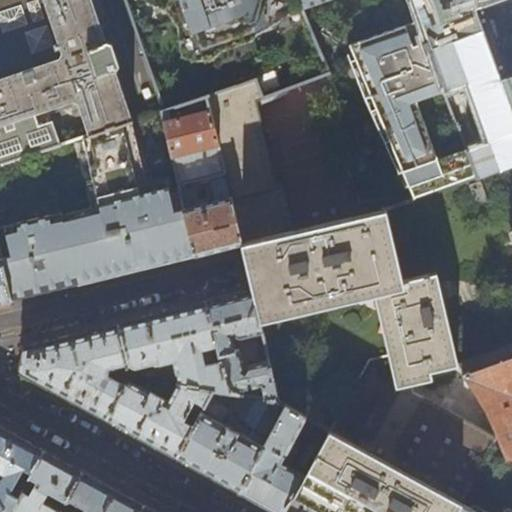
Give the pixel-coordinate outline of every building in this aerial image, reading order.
[(0,0),(0,164),(61,144),(49,109),(75,100),(80,103),(91,134),(131,121),(134,120),(117,71),(118,70),(120,65),(113,44),(108,40),(106,41),(92,0),(0,0)] [(170,0),(189,51),(203,46),(205,52),(255,35),(252,26),(301,7),(297,0),(170,0)] [(440,73),(446,90),(444,91),(456,121),(457,121),(466,146),(467,149),(477,176),(511,163),(511,0),(412,0),(419,16),(435,61),(440,73)] [(438,159),(416,100),(444,91),(446,90),(440,73),(435,61),(419,16),(348,41),(404,202),(477,176),(467,149),(438,159)] [(237,86),(206,96),(241,244),(253,293),(258,316),(278,311),(306,304),(350,292),(378,285),(402,378),(459,365),(458,363),(441,299),(434,300),(427,273),(402,279),(386,209),(295,231),(285,187),(278,189),(257,103),(265,100),(264,99),(256,81),(237,88),(237,86)] [(206,96),(165,110),(161,111),(178,185),(209,178),(216,202),(184,210),(195,255),(219,250),(241,244),(206,96)] [(195,255),(184,210),(180,190),(170,192),(168,184),(149,189),(131,121),(91,134),(79,139),(94,203),(90,214),(62,220),(60,211),(0,226),(0,253),(12,300),(71,286),(134,270),(195,255)] [(0,303),(12,300),(0,253),(0,303)] [(232,298),(207,304),(230,394),(242,396),(243,390),(262,386),(266,401),(279,403),(270,361),(248,366),(246,368),(244,370),(240,349),(235,350),(233,335),(235,334),(238,337),(241,338),(263,333),(258,316),(253,293),(232,298)] [(168,313),(119,325),(128,363),(129,366),(136,369),(154,365),(155,366),(175,362),(179,385),(214,391),(230,394),(207,304),(168,313)] [(110,369),(128,363),(119,325),(75,336),(28,348),(24,373),(57,391),(107,419),(129,380),(130,379),(124,377),(121,382),(110,375),(110,369)] [(511,344),(458,363),(459,365),(498,440),(506,459),(511,459),(511,344)] [(205,407),(214,391),(179,385),(169,401),(152,392),(151,393),(129,380),(107,419),(133,433),(177,457),(195,426),(184,420),(194,402),(205,407)] [(355,445),(329,431),(296,490),(324,505),(336,511),(458,511),(463,504),(498,440),(413,393),(411,383),(400,385),(369,440),(360,436),(355,445)] [(242,396),(230,394),(214,391),(205,407),(195,426),(177,457),(207,473),(240,491),(287,407),(279,403),(266,401),(242,396)] [(257,500),(277,511),(284,511),(296,490),(329,431),(287,407),(240,491),(257,500)] [(0,427),(0,502),(8,511),(9,511),(11,510),(43,451),(1,429),(0,427)] [(57,459),(43,451),(11,510),(13,511),(60,511),(82,473),(57,459)] [(82,473),(60,511),(141,511),(144,507),(108,487),(82,473)] [(0,511),(8,511),(0,502),(0,511)]
